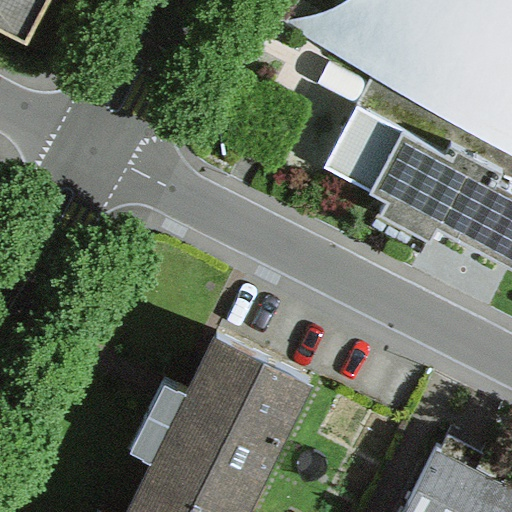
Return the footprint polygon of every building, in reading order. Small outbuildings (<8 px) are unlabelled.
[(0,0),(0,22),(17,32),(35,0),(0,0)] [(511,0),(311,0),(301,20),(511,132),(511,0)] [(511,189),(344,102),(311,164),(511,267),(511,189)] [(186,315),(97,511),(222,511),(290,362),(186,315)] [(511,511),(511,492),(424,451),(395,511),(511,511)]
